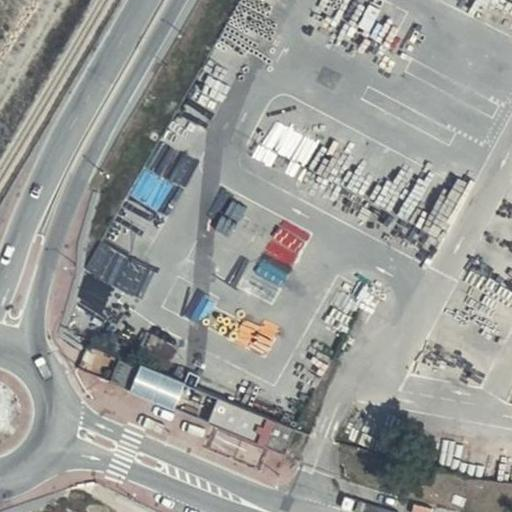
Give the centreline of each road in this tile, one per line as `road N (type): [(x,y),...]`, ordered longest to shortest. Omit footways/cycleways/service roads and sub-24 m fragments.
road 1 (primary): [(38,370),(33,328),(54,240),(76,182),(177,0)]
road 2 (primary): [(144,0),(56,155),(0,288)]
road 3 (unclassified): [(275,511),(50,395)]
road 4 (unclassified): [(35,452),(120,462),(262,511)]
